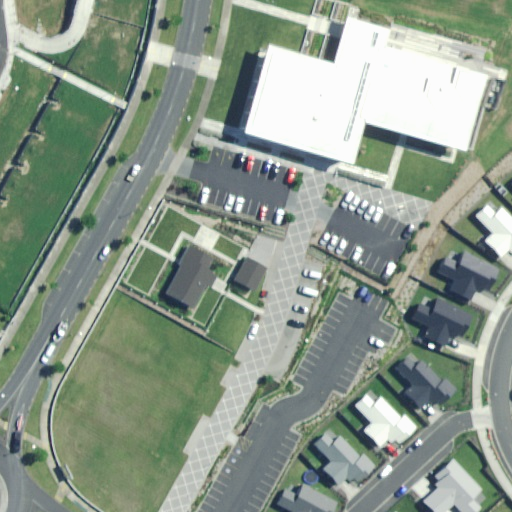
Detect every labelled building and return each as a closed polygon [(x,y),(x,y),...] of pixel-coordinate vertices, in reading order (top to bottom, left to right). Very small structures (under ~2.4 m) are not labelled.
[(298,57),(262,47),(238,128),(236,134),(244,137),(277,147),(320,160),(344,167),(345,163),(355,129),(357,124),(399,137),(402,138),(405,139),(450,152),(452,153),(454,154),(457,154),(459,148),(475,89),(479,77),(452,68),(444,66),(404,54),(404,55),(379,47),(380,45),(384,46),(384,45),(387,35),(383,33),(384,31),(354,22),(345,20),(341,18),(339,22),(338,29),(335,37),(327,66),(298,57)] [(493,233),(485,240),(500,256),(508,248),(511,252),(511,217),(502,207),(496,214),(488,206),(477,216),(493,233)] [(175,263),(177,264),(161,293),(190,308),(203,284),(208,286),(214,275),(209,272),(210,271),(205,268),(211,256),(186,243),(175,263)] [(446,257),(439,272),(455,280),(450,290),(469,300),(474,291),(479,293),(482,288),(488,291),(499,269),(465,252),(459,264),(446,257)] [(264,267),(243,255),(230,279),(251,291),(264,267)] [(418,303),(411,318),(427,326),(422,336),(441,345),(441,346),(446,336),(451,339),(454,334),(459,337),(470,315),(437,298),(431,309),(418,303)] [(406,358),(395,368),(411,386),(404,392),(419,409),(426,402),(429,405),(433,401),(437,405),(454,389),(444,378),(440,381),(420,360),(414,366),(406,358)] [(365,395),(354,406),(370,423),(363,430),(378,446),(386,440),(388,443),(393,439),(396,443),(413,427),(403,415),(399,419),(380,398),(373,404),(365,395)] [(324,434),(313,444),(329,462),(322,469),(337,485),(344,478),(347,481),(351,477),(355,481),(372,466),(362,454),(358,458),(338,437),(332,443),(324,434)] [(477,488),(450,458),(431,475),(435,480),(431,483),(434,487),(420,499),(431,511),(438,511),(450,502),(458,511),(469,511),(476,506),(467,497),(477,488)] [(330,511),(336,503),(301,485),(295,495),(284,489),(276,504),(290,511),(330,511)]
